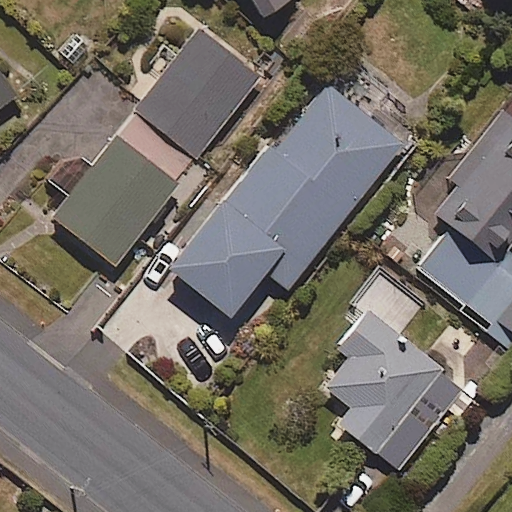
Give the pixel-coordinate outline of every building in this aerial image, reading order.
[(240,0),(251,19),(283,0),(240,0)] [(257,78),(194,28),(131,108),(194,157),(257,78)] [(0,103),(11,95),(0,79),(0,103)] [(397,146),(322,85),(269,150),(262,145),(163,267),(223,316),(261,270),(282,288),(397,146)] [(511,236),(511,115),(502,107),(417,201),(447,228),(414,265),(511,353),(511,352),(511,254),(503,246),(511,236)] [(47,183),(64,196),(48,217),(111,265),(155,208),(174,223),(211,175),(128,112),(89,164),(72,151),(47,183)] [(440,368),(362,309),(333,347),(343,354),(319,386),(346,406),(333,424),(372,453),(409,405),(433,422),(449,400),(440,368)]
